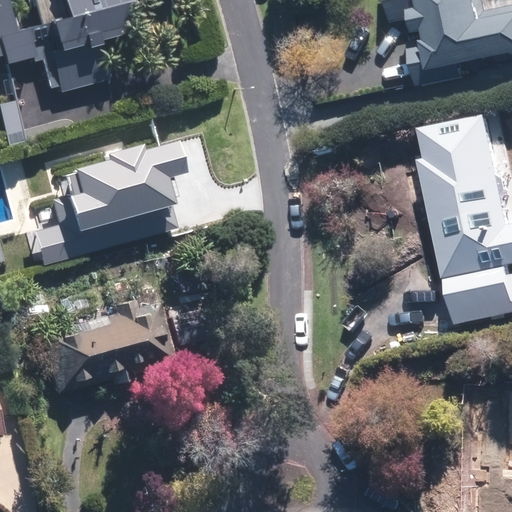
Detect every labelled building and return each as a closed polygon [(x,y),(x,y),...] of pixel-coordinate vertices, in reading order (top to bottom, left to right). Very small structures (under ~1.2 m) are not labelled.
[(0,0),(0,64),(28,57),(21,29),(16,29),(9,2),(3,4),(1,0),(0,0)] [(33,7),(57,91),(106,79),(95,39),(115,33),(113,26),(117,25),(115,2),(121,1),(121,0),(26,0),(29,8),(33,7)] [(419,90),(465,81),(461,64),(511,53),(511,5),(487,11),(484,0),(387,0),(392,23),(412,19),(415,35),(421,33),(423,41),(409,43),(419,90)] [(0,129),(0,130),(14,128),(8,102),(0,103),(0,129)] [(449,279),(508,266),(511,264),(511,225),(510,226),(487,115),(422,129),(428,159),(421,161),(446,279),(449,279)] [(129,162),(123,141),(95,148),(105,188),(134,181),(133,177),(137,176),(133,160),(129,162)] [(103,316),(96,294),(60,305),(65,322),(38,330),(57,392),(111,375),(115,386),(137,379),(133,368),(176,355),(155,289),(115,302),(118,311),(103,316)] [(0,444),(3,444),(0,431),(0,418),(14,415),(1,366),(0,366),(0,444)] [(511,511),(511,461),(472,460),(470,511),(511,511)]
